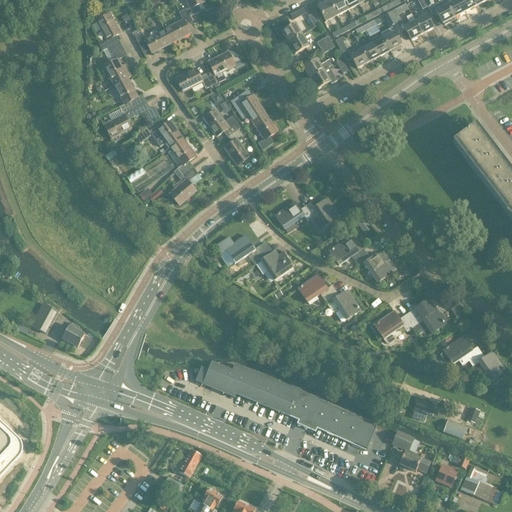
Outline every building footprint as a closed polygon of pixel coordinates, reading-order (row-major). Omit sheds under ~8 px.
[(158,0),(155,0),(151,2),(154,8),(161,5),(158,0)] [(202,0),(186,0),(190,9),(186,11),(190,17),(201,12),(198,6),(204,3),(202,0)] [(348,11),(342,0),(334,0),(330,3),(337,17),(348,11)] [(356,0),(342,0),(348,11),(360,5),(356,0)] [(397,0),(387,5),(390,10),(401,4),(398,0),(397,0)] [(428,7),(424,0),(416,0),(422,11),(428,7)] [(459,0),(448,6),(454,19),(466,13),(459,0)] [(459,0),(466,13),(476,7),(472,0),(459,0)] [(445,1),(434,7),(436,12),(443,25),(444,25),(445,27),(451,24),(450,22),(454,19),(448,6),(445,1)] [(337,17),(330,3),(319,8),(326,23),(337,17)] [(390,10),(387,5),(377,11),(379,16),(390,10)] [(390,13),(396,25),(402,22),(395,10),(390,13)] [(183,22),(164,31),(171,45),(190,35),(186,26),(192,22),(190,17),(186,11),(179,14),(183,22)] [(377,11),(366,17),(368,21),(379,16),(377,11)] [(396,25),(390,13),(384,16),(390,28),(396,25)] [(314,14),(308,17),(315,29),(321,25),(314,14)] [(128,15),(122,18),(125,24),(131,21),(128,15)] [(423,36),(416,23),(411,15),(406,18),(410,26),(405,29),(411,41),(423,36)] [(97,25),(92,27),(96,34),(101,31),(107,42),(104,43),(98,46),(102,52),(107,49),(118,43),(115,37),(120,34),(110,16),(96,23),(97,25)] [(366,17),(355,23),(357,27),(368,21),(366,17)] [(427,17),(416,23),(423,36),(433,30),(427,17)] [(357,27),(355,23),(344,28),(346,33),(357,27)] [(363,27),(366,32),(373,28),(371,23),(363,27)] [(289,45),(302,36),(296,25),(282,33),(289,45)] [(366,32),(363,27),(355,31),(358,36),(366,32)] [(346,33),(344,28),(332,35),(334,39),(346,33)] [(140,30),(131,34),(133,37),(135,37),(135,38),(141,49),(143,53),(149,50),(151,54),(171,45),(164,31),(158,34),(156,32),(154,32),(152,32),(151,34),(150,35),(151,37),(144,41),(142,35),(142,34),(140,30)] [(395,34),(384,40),(391,52),(401,47),(395,34)] [(309,47),(302,36),(289,45),(295,55),(309,47)] [(321,50),(332,43),(328,37),(317,44),(321,50)] [(369,64),(362,51),(362,52),(359,47),(349,53),(347,50),(341,39),(335,42),(341,54),(346,62),(352,59),(358,70),(369,64)] [(384,40),(373,46),(380,58),(391,52),(384,40)] [(114,62),(104,68),(114,87),(127,80),(117,61),(126,57),(118,43),(107,49),(114,62)] [(334,48),(332,43),(321,50),(324,55),(334,48)] [(373,46),(362,51),(369,64),(380,58),(373,46)] [(213,71),(207,74),(213,86),(218,83),(219,84),(226,81),(222,73),(234,67),(234,65),(240,62),(236,55),(235,54),(234,54),(233,53),(232,53),(231,53),(230,53),(229,53),(228,54),(209,64),(213,71)] [(311,81),(330,69),(329,68),(335,65),(331,60),(320,66),(317,61),(304,69),(311,81)] [(342,62),(337,65),(343,75),(348,72),(342,62)] [(330,69),(311,81),(317,91),(330,83),(331,85),(337,82),(330,69)] [(213,86),(207,74),(200,78),(196,70),(176,80),(183,93),(202,83),(206,90),(213,86)] [(127,80),(114,87),(124,106),(119,108),(122,115),(134,109),(130,103),(138,99),(127,80)] [(212,95),(215,105),(225,101),(222,92),(212,95)] [(241,96),(230,103),(242,121),(248,117),(252,123),(265,115),(253,97),(251,98),(247,92),(241,96)] [(227,113),(232,110),(226,101),(221,104),(227,113)] [(123,117),(104,127),(111,140),(130,130),(127,121),(137,116),(149,109),(146,103),(134,109),(122,115),(123,117)] [(144,113),(150,123),(161,118),(155,107),(144,113)] [(228,138),(239,131),(241,129),(233,117),(224,123),(216,111),(204,119),(217,137),(224,132),(228,138)] [(265,115),(252,123),(264,141),(259,145),(263,151),(273,144),(269,138),(277,133),(265,115)] [(158,122),(137,137),(141,143),(151,136),(160,149),(167,144),(171,149),(182,140),(169,122),(162,128),(158,122)] [(511,179),(474,130),(456,144),(511,216),(511,179)] [(239,131),(228,138),(232,144),(225,149),(238,167),(250,159),(241,147),(245,144),(241,138),(243,137),(239,131)] [(182,140),(171,149),(182,166),(178,170),(182,176),(193,169),(188,162),(195,158),(182,140)] [(131,181),(146,175),(144,169),(129,176),(131,181)] [(183,184),(169,195),(179,207),(196,192),(187,182),(197,175),(193,169),(182,176),(178,170),(174,173),(183,184)] [(146,191),(139,197),(143,203),(151,197),(146,191)] [(162,194),(159,191),(149,200),(152,203),(162,194)] [(314,219),(308,224),(316,236),(341,219),(327,199),(314,209),(310,204),(305,207),(314,219)] [(314,219),(305,207),(300,211),(294,203),(275,216),(285,231),(285,230),(288,234),(298,228),(295,223),(303,218),(308,224),(314,219)] [(229,239),(215,248),(220,254),(225,251),(235,264),(248,255),(251,260),(263,253),(259,247),(254,250),(245,237),(233,245),(229,239)] [(355,263),(367,254),(363,249),(355,238),(352,237),(349,239),(329,252),(339,266),(351,258),(355,263)] [(263,253),(251,260),(255,266),(261,262),(274,281),(293,268),(285,257),(280,260),(274,252),(266,257),(263,253)] [(370,259),(367,254),(355,263),(358,268),(364,264),(378,283),(396,270),(383,252),(378,256),(378,254),(370,259)] [(318,276),(298,290),(307,303),(320,295),(324,300),(336,292),(332,286),(327,289),(318,276)] [(279,292),(274,295),(277,300),(282,297),(279,292)] [(336,292),(324,300),(327,306),(333,302),(339,310),(336,312),(335,314),(341,323),(343,323),(346,321),(360,311),(347,292),(339,297),(336,292)] [(415,310),(410,313),(418,325),(414,328),(419,336),(423,333),(428,330),(431,335),(445,325),(444,324),(447,322),(441,313),(438,315),(432,306),(429,301),(415,310)] [(43,304),(30,327),(47,336),(59,313),(43,304)] [(457,304),(451,309),(456,316),(462,311),(457,304)] [(394,312),(374,326),(387,344),(390,345),(396,341),(396,338),(401,334),(406,331),(407,332),(414,328),(418,325),(410,313),(399,320),(394,312)] [(353,321),(348,324),(351,329),(357,325),(353,321)] [(69,327),(61,341),(76,349),(84,336),(80,334),(82,331),(79,330),(80,329),(72,324),(70,328),(69,327)] [(86,332),(81,345),(88,349),(94,336),(86,332)] [(469,362),(482,353),(478,347),(473,351),(463,337),(444,351),(445,353),(441,356),(445,363),(450,360),(453,365),(459,361),(462,366),(469,362)] [(424,345),(417,350),(420,355),(427,350),(424,345)] [(485,358),(482,353),(469,362),(472,367),(479,363),(492,382),(506,373),(492,353),(485,358)] [(201,368),(196,383),(203,385),(235,399),(236,395),(298,422),(297,425),(316,433),(317,430),(353,446),(354,444),(367,450),(377,426),(364,420),(291,388),(290,390),(235,365),(232,372),(212,364),(209,371),(201,368)] [(415,411),(412,418),(424,422),(425,420),(427,421),(428,417),(432,418),(432,417),(435,418),(437,414),(434,413),(436,409),(416,401),(413,410),(415,411)] [(471,408),(466,420),(475,424),(480,412),(471,408)] [(0,478),(19,458),(20,457),(21,457),(21,456),(22,455),(22,454),(22,453),(22,452),(23,451),(23,449),(23,448),(23,447),(22,446),(22,445),(22,444),(21,443),(21,442),(20,441),(20,440),(19,440),(18,439),(0,421),(0,478)] [(448,421),(444,433),(458,439),(463,427),(461,427),(448,421)] [(398,433),(392,446),(409,453),(409,451),(416,454),(421,443),(414,440),(398,433)] [(191,451),(178,473),(189,479),(202,457),(191,451)] [(405,452),(399,465),(401,466),(400,468),(400,470),(401,472),(404,473),(405,472),(407,471),(408,469),(416,472),(417,470),(426,474),(430,463),(423,460),(425,457),(419,455),(417,458),(405,452)] [(461,457),(458,466),(466,469),(470,459),(461,457)] [(442,466),(436,481),(451,488),(457,473),(442,466)] [(493,501),(497,492),(497,491),(485,486),(487,479),(486,478),(488,474),(471,467),(461,491),(491,505),(493,501)] [(168,478),(161,490),(177,499),(184,487),(168,478)] [(212,511),(216,506),(217,507),(222,499),(209,490),(203,499),(204,500),(201,505),(200,505),(195,511),(212,511)] [(254,511),(256,511),(238,503),(232,511),(254,511)]
